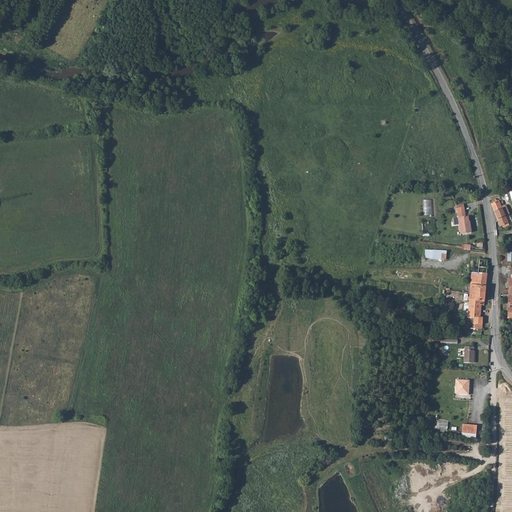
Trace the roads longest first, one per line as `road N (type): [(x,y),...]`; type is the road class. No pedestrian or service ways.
road 1 (unclassified): [(395,0),(460,115),(483,183),(496,342),(511,376)]
road 2 (track): [(99,275),(66,420),(0,426)]
